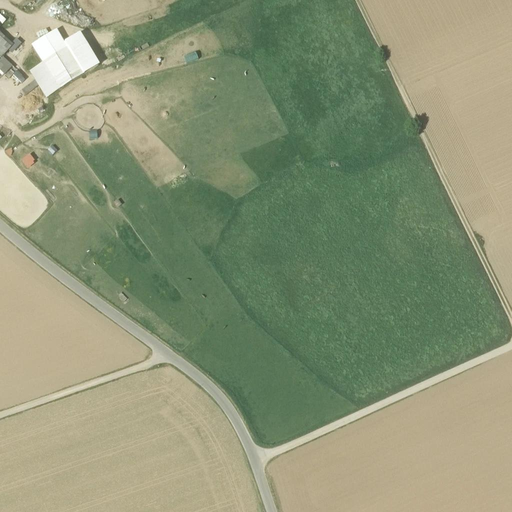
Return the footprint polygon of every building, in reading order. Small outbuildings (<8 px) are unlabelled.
[(44,67),(67,52),(63,45),(55,32),(32,47),(44,67)] [(67,52),(83,77),(99,67),(79,35),(63,45),(67,52)] [(0,41),(0,61),(10,51),(0,41)] [(44,67),(31,74),(47,100),(83,77),(67,52),(44,67)] [(27,168),(36,163),(30,155),(22,160),(27,168)]
